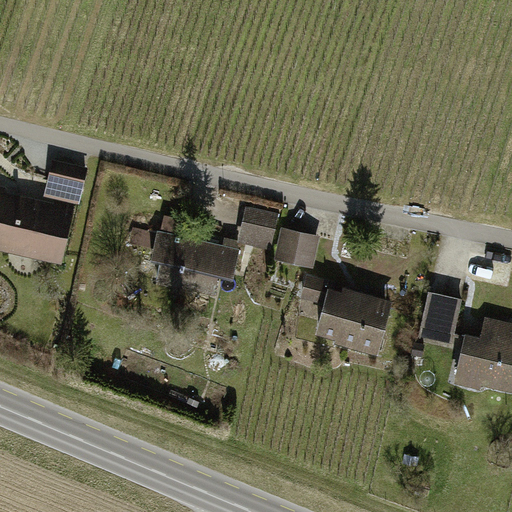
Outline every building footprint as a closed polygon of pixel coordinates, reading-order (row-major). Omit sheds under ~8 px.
[(88,167),(53,160),(46,194),(81,202),(88,167)] [(81,205),(0,184),(0,248),(66,264),(81,205)] [(280,215),(247,207),(238,243),(271,251),(280,215)] [(322,235),(283,227),(277,256),(316,264),(322,235)] [(243,247),(160,230),(150,280),(217,293),(220,277),(236,281),(243,247)] [(383,350),(397,297),(310,274),(304,297),(327,303),(319,333),(383,350)] [(464,298),(432,290),(421,336),(452,344),(464,298)] [(485,334),(467,331),(458,381),(511,390),(511,321),(488,317),(485,334)]
